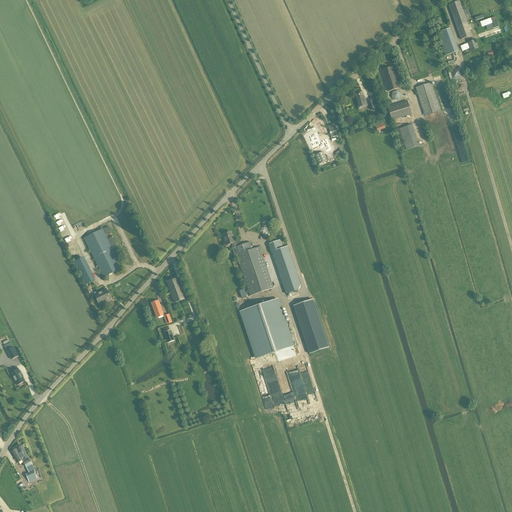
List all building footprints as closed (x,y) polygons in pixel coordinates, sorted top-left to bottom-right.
[(459,1),(449,5),(461,40),(472,36),(465,16),(468,14),(469,14),(467,9),(463,11),(459,1)] [(495,17),(480,23),(482,27),(486,26),(491,24),(493,28),(493,29),(499,27),(495,17)] [(446,56),(458,51),(450,28),(438,33),(446,56)] [(477,39),(464,43),(468,53),(480,49),(477,39)] [(498,48),(491,50),(493,57),(500,55),(498,48)] [(479,57),(472,58),(473,69),(481,68),(479,57)] [(400,87),(398,87),(392,67),(382,70),(388,92),(400,88),(400,87)] [(458,67),(452,69),(454,77),(461,75),(458,67)] [(425,116),(440,111),(431,83),(416,88),(425,116)] [(362,94),(355,96),(359,107),(364,106),(364,107),(367,106),(365,100),(364,100),(362,94)] [(392,120),(411,114),(407,101),(388,107),(392,120)] [(406,150),(419,146),(412,125),(399,129),(406,150)] [(315,133),(307,137),(311,149),(320,145),(315,133)] [(326,139),(320,142),(325,153),(331,151),(326,139)] [(319,165),(327,161),(323,152),(315,155),(319,165)] [(104,277),(121,268),(102,229),(84,238),(104,277)] [(250,242),(236,247),(235,243),(235,242),(234,238),(233,238),(230,232),(222,235),(226,245),(231,244),(232,246),(232,247),(235,256),(236,255),(248,291),(250,296),(273,288),(260,247),(252,249),(250,242)] [(280,240),(269,244),(286,294),(298,290),(301,285),(290,250),(285,252),(280,240)] [(86,285),(94,281),(83,258),(75,262),(86,285)] [(175,303),(185,299),(177,278),(167,282),(175,303)] [(99,304),(110,299),(106,289),(94,295),(99,304)] [(151,303),(155,313),(157,318),(164,315),(158,300),(151,303)] [(293,346),(277,300),(241,312),(257,359),(293,346)] [(313,300),(294,306),(310,354),(329,348),(313,300)] [(172,323),(169,314),(164,316),(167,324),(172,323)] [(174,340),(171,330),(164,333),(168,343),(174,340)] [(12,359),(18,356),(13,347),(7,351),(12,359)] [(18,369),(17,367),(14,369),(15,371),(11,373),(17,385),(25,381),(19,369),(18,369)] [(18,463),(28,457),(21,446),(11,451),(18,463)] [(29,482),(37,479),(34,471),(35,470),(31,464),(32,464),(29,459),(23,463),(29,473),(26,474),(29,482)] [(32,491),(37,502),(43,499),(41,493),(44,491),(42,487),(32,491)]
